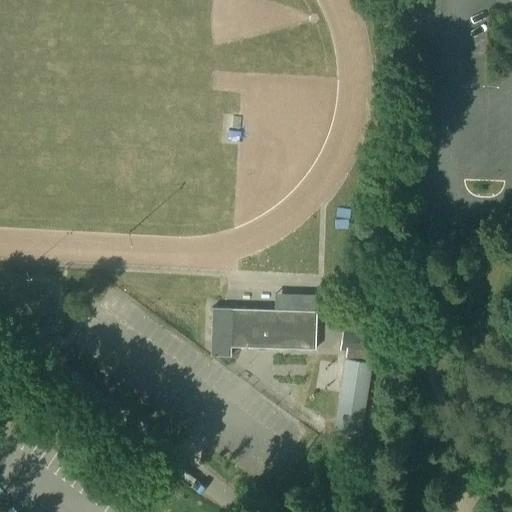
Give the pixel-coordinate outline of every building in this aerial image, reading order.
[(418,18),(419,4),(407,3),(406,17),(418,18)] [(0,293),(46,292),(46,266),(0,267),(0,293)] [(231,307),(231,308),(230,345),(315,348),(316,310),(231,307)] [(230,345),(231,308),(211,308),(210,346),(230,347),(230,345)] [(373,353),(381,355),(382,333),(381,333),(383,317),(346,311),(340,348),(346,349),(335,416),(345,417),(343,433),(359,436),(373,353)] [(230,356),(230,347),(210,346),(210,356),(230,356)]
